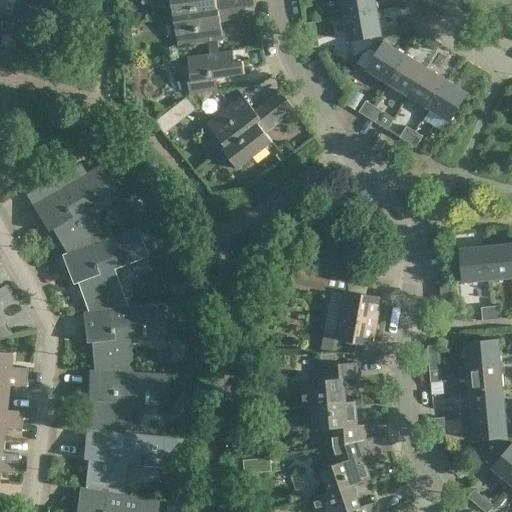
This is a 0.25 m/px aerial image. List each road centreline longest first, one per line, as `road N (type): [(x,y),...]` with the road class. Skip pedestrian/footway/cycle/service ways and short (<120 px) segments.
road 1 (residential): [(278,0),(288,56),(415,246),(402,342),(409,424),(416,455),(448,511)]
road 2 (unclassified): [(34,511),(43,370),(33,293),(0,234)]
